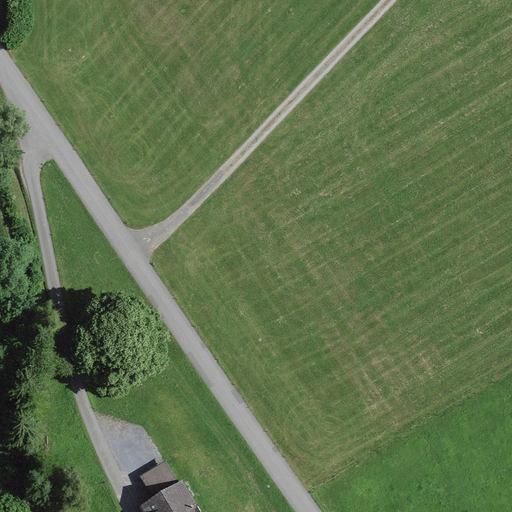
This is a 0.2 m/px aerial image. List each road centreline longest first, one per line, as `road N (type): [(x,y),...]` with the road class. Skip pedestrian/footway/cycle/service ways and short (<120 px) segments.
road 1 (unclassified): [(307,511),(31,115)]
road 2 (residential): [(31,115),(26,182),(47,298),(130,511)]
road 3 (track): [(403,0),(130,257)]
